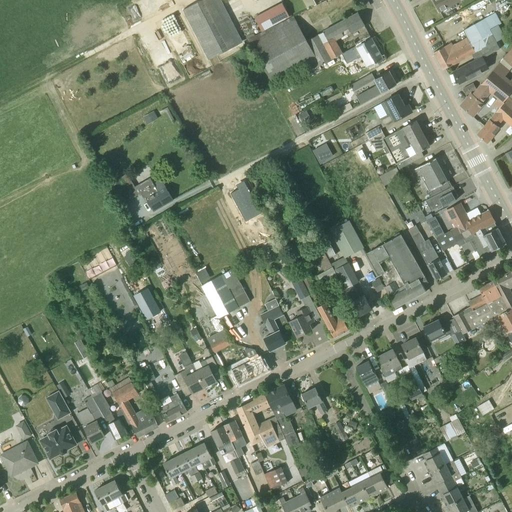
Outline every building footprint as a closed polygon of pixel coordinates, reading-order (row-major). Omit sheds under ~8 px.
[(215,0),(201,0),(182,10),(209,62),(238,45),(215,0)] [(314,0),(302,0),(307,10),(317,5),(314,0)] [(433,0),(440,11),(459,1),(460,0),(433,0)] [(444,47),(436,52),(434,53),(443,70),(472,55),(496,41),(490,30),(501,24),(499,20),(502,18),(498,10),(494,12),(495,13),(474,25),(463,31),(467,37),(445,49),(444,47)] [(337,41),(350,34),(365,26),(358,13),(307,41),(317,60),(310,63),(313,69),(342,54),(343,53),(337,41)] [(272,84),(310,63),(317,60),(307,41),(293,17),(258,35),(248,40),(272,84)] [(444,22),(446,27),(458,21),(456,17),(444,22)] [(383,59),(377,49),(371,38),(356,46),(343,53),(342,54),(347,63),(351,61),(350,60),(360,55),(367,68),(383,59)] [(501,49),(496,41),(472,55),(475,60),(469,64),(453,72),(460,84),(475,75),(481,72),(482,73),(488,69),(483,59),(501,49)] [(511,49),(503,60),(511,67),(511,49)] [(497,111),(508,99),(511,94),(511,79),(508,84),(503,80),(510,72),(500,64),(472,95),(471,94),(461,106),(473,116),(483,104),(481,102),(486,97),(485,97),(490,91),(498,98),(493,104),(496,107),(495,109),(497,111)] [(389,71),(374,79),(375,80),(377,85),(357,96),(361,104),(396,84),(389,71)] [(353,92),(375,80),(374,79),(371,74),(350,85),(353,92)] [(463,89),(466,95),(477,89),(473,83),(463,89)] [(387,116),(379,120),(383,127),(411,112),(407,105),(404,107),(397,95),(381,104),(387,116)] [(511,102),(508,99),(497,111),(477,134),(487,143),(500,128),(497,126),(504,118),(511,125),(511,102)] [(154,111),(143,117),(148,125),(158,119),(154,111)] [(304,125),(311,121),(306,111),(299,115),(304,125)] [(382,132),(368,139),(372,146),(373,145),(377,152),(387,147),(396,164),(396,163),(399,169),(423,156),(421,151),(430,146),(416,121),(385,137),(382,132)] [(368,139),(382,132),(379,126),(365,133),(368,139)] [(333,156),(326,143),(313,151),(321,164),(324,163),(323,161),(333,156)] [(428,195),(430,199),(451,188),(447,182),(448,181),(447,181),(441,170),(435,159),(436,158),(414,169),(415,170),(416,170),(419,176),(421,175),(429,191),(427,192),(428,195)] [(139,194),(127,174),(122,177),(134,198),(139,194)] [(257,210),(239,178),(235,180),(230,183),(233,187),(225,191),(241,219),(257,210)] [(173,200),(162,181),(141,193),(145,200),(147,199),(154,211),(173,200)] [(430,199),(426,201),(432,212),(443,205),(444,207),(456,200),(455,198),(458,196),(453,186),(451,188),(430,199)] [(464,238),(495,222),(489,211),(470,221),(460,204),(445,212),(450,221),(452,220),(456,228),(458,227),(464,238)] [(436,239),(445,234),(435,217),(427,221),(436,239)] [(349,222),(331,231),(345,257),(363,248),(349,222)] [(458,227),(456,228),(445,234),(436,239),(438,242),(453,235),(458,243),(460,246),(469,241),(475,252),(477,251),(480,257),(506,244),(495,222),(464,238),(458,227)] [(412,236),(421,253),(435,279),(447,273),(429,239),(425,241),(420,231),(412,236)] [(426,292),(423,286),(428,283),(400,232),(371,248),(372,250),(366,253),(378,275),(381,273),(384,278),(382,279),(386,286),(384,287),(385,289),(395,308),(426,292)] [(335,253),(326,234),(319,237),(329,256),(335,253)] [(320,244),(308,251),(312,259),(316,257),(324,272),(317,276),(322,285),(338,277),(320,244)] [(124,254),(125,257),(131,265),(132,267),(138,263),(130,250),(124,254)] [(339,276),(345,289),(360,316),(372,309),(365,296),(359,299),(352,285),(358,282),(351,270),(339,276)] [(488,322),(511,308),(511,294),(509,289),(511,287),(511,271),(500,277),(492,281),(500,295),(486,304),(478,308),(473,300),(469,302),(471,306),(453,316),(454,319),(461,331),(463,335),(484,324),(486,323),(488,322)] [(222,275),(202,286),(219,319),(250,302),(240,283),(238,284),(233,273),(223,278),(222,275)] [(291,280),(301,300),(302,299),(309,296),(310,295),(300,276),(291,280)] [(377,293),(385,289),(384,287),(379,278),(372,282),(377,293)] [(473,300),(478,308),(486,304),(500,295),(492,281),(479,289),(483,295),(473,300)] [(134,295),(147,320),(161,312),(148,288),(134,295)] [(309,296),(302,299),(305,304),(312,300),(309,296)] [(315,302),(318,307),(334,338),(349,330),(341,316),(334,319),(323,298),(315,302)] [(286,343),(274,320),(283,315),(279,306),(261,315),(265,324),(266,324),(270,333),(272,332),(273,334),(264,338),(270,351),(286,343)] [(309,323),(314,321),(307,307),(297,313),(299,317),(289,322),(297,337),(312,330),(309,323)] [(511,308),(488,322),(491,328),(501,323),(511,343),(511,308)] [(439,340),(450,334),(451,336),(457,333),(461,331),(454,319),(451,321),(442,326),(438,320),(424,327),(430,340),(437,337),(439,340)] [(197,327),(190,331),(196,342),(202,338),(197,327)] [(225,330),(207,339),(214,352),(232,343),(225,330)] [(416,381),(419,387),(423,393),(427,391),(415,365),(426,359),(423,351),(416,338),(402,345),(409,358),(405,359),(410,367),(412,372),(416,381)] [(81,340),(75,343),(84,359),(90,356),(81,340)] [(246,351),(251,361),(232,370),(240,385),(269,370),(261,355),(259,357),(256,350),(250,349),(246,351)] [(385,378),(403,369),(400,363),(393,349),(379,356),(385,368),(381,370),(385,378)] [(203,368),(197,371),(204,387),(217,381),(212,371),(218,368),(213,356),(200,363),(203,368)] [(434,360),(436,364),(443,360),(441,356),(434,360)] [(356,367),(366,387),(379,380),(369,361),(356,367)] [(204,387),(197,371),(193,364),(185,367),(186,370),(175,375),(181,386),(187,383),(192,393),(204,387)] [(164,405),(161,399),(152,382),(156,379),(149,365),(139,370),(166,423),(187,412),(178,393),(170,397),(172,401),(164,405)] [(412,372),(401,377),(406,386),(416,381),(412,372)] [(113,392),(122,408),(128,419),(131,424),(132,423),(138,436),(158,427),(151,413),(146,415),(143,410),(135,414),(128,399),(139,393),(132,381),(113,392)] [(423,393),(419,387),(416,381),(406,386),(404,387),(407,393),(411,401),(424,395),(423,393)] [(63,382),(57,386),(65,399),(71,395),(63,382)] [(284,385),(265,394),(271,408),(290,450),(299,446),(297,442),(299,441),(289,421),(287,422),(284,416),(296,411),(284,385)] [(302,394),(309,408),(316,404),(321,414),(327,411),(315,388),(302,394)] [(393,394),(390,388),(384,392),(387,398),(393,394)] [(61,393),(49,398),(60,419),(71,413),(61,393)] [(101,394),(93,398),(99,409),(104,417),(115,439),(128,433),(125,427),(131,424),(128,419),(122,408),(118,411),(117,415),(119,419),(116,421),(112,413),(101,394)] [(260,412),(271,408),(265,394),(254,399),(254,400),(255,401),(260,412)] [(99,409),(93,398),(92,396),(83,400),(88,409),(78,414),(80,418),(92,443),(105,436),(93,413),(99,409)] [(477,406),(482,415),(494,408),(489,399),(477,406)] [(259,426),(254,415),(248,404),(238,409),(253,443),(264,438),(268,446),(281,440),(272,420),(259,426)] [(223,426),(235,450),(236,453),(240,451),(239,448),(246,445),(242,436),(243,436),(235,420),(223,426)] [(459,420),(440,429),(446,442),(465,433),(459,420)] [(340,422),(335,425),(343,441),(348,438),(340,422)] [(235,450),(223,426),(211,432),(222,456),(235,450)] [(41,440),(50,458),(60,454),(63,455),(67,453),(67,450),(76,445),(67,427),(58,432),(57,430),(56,429),(54,429),(51,431),(50,432),(49,434),(50,436),(41,440)] [(408,448),(413,458),(424,453),(417,439),(409,443),(411,447),(408,448)] [(38,463),(27,442),(1,455),(12,476),(38,463)] [(195,448),(202,462),(205,469),(216,464),(205,443),(195,448)] [(426,465),(430,473),(447,464),(438,447),(426,454),(429,460),(426,461),(428,464),(426,465)] [(184,453),(195,474),(198,481),(202,479),(203,479),(196,465),(202,462),(195,448),(184,453)] [(483,451),(479,455),(484,459),(488,455),(483,451)] [(174,459),(181,473),(187,470),(194,483),(198,481),(195,474),(184,453),(174,459)] [(256,455),(258,460),(259,462),(264,460),(261,453),(256,455)] [(237,475),(245,471),(239,458),(231,462),(237,475)] [(175,476),(181,473),(174,459),(163,464),(171,478),(174,485),(179,483),(175,476)] [(259,484),(267,480),(264,474),(265,474),(258,460),(250,464),(259,484)] [(474,469),(480,466),(477,460),(471,463),(474,469)] [(454,461),(447,464),(430,473),(433,480),(435,479),(437,483),(440,482),(443,487),(455,481),(462,478),(454,461)] [(368,473),(371,478),(379,493),(388,488),(383,478),(389,475),(384,465),(381,467),(380,466),(368,473)] [(264,474),(267,480),(271,490),(288,483),(281,467),(265,474),(264,474)] [(231,486),(224,471),(217,475),(224,490),(231,486)] [(359,477),(361,483),(369,498),(379,493),(371,478),(368,473),(359,477)] [(116,480),(105,486),(116,507),(126,502),(116,480)] [(455,481),(443,487),(445,493),(443,494),(445,498),(443,499),(447,507),(463,499),(455,481)] [(361,483),(351,488),(359,503),(369,498),(361,483)] [(105,511),(116,507),(105,486),(95,491),(105,511)] [(214,487),(205,491),(209,498),(218,494),(214,487)] [(294,499),(300,511),(308,511),(311,510),(309,505),(311,504),(306,493),(303,487),(298,490),(300,495),(294,499)] [(330,493),(338,509),(347,504),(342,492),(340,488),(330,493)] [(351,488),(342,492),(347,504),(349,508),(359,503),(351,488)] [(166,497),(169,503),(179,498),(176,492),(166,497)] [(60,500),(65,511),(81,511),(80,510),(83,508),(80,502),(77,493),(60,500)] [(214,505),(225,499),(223,493),(211,499),(214,505)] [(330,511),(338,509),(330,493),(320,498),(327,511),(330,511)] [(469,495),(463,499),(447,507),(449,511),(468,511),(467,511),(475,507),(469,495)] [(181,497),(176,499),(180,507),(185,505),(181,497)] [(300,511),(294,499),(287,502),(284,497),(279,499),(282,505),(285,511),(300,511)]
